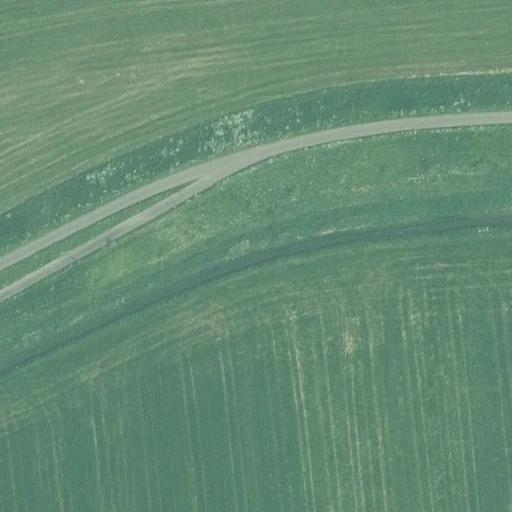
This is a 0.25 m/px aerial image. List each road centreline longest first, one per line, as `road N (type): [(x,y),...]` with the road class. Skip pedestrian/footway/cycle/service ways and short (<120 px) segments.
road 1 (unclassified): [(0,295),(258,152)]
road 2 (unclassified): [(258,152),(159,185),(0,264)]
road 3 (unclassified): [(258,152),(358,130),(511,116)]
